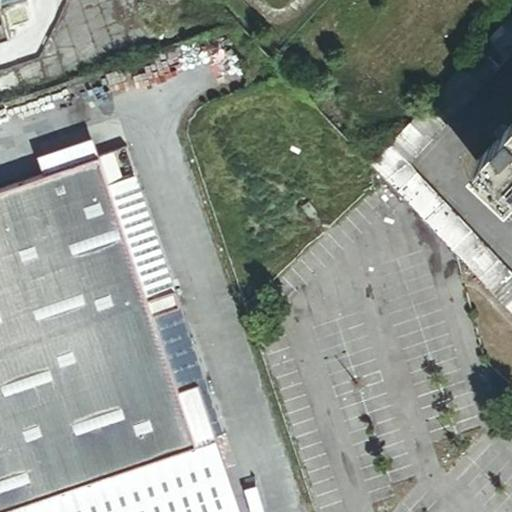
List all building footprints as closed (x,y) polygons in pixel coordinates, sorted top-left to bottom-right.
[(511,50),(511,10),(489,36),(372,162),(370,164),(384,178),(453,252),(511,315),(511,276),(406,164),(511,50)] [(511,126),(506,133),(499,141),(475,167),(511,201),(511,199),(511,126)] [(493,136),(499,141),(506,133),(501,128),(493,136)] [(44,157),(50,175),(105,157),(98,139),(44,157)] [(128,182),(118,152),(105,157),(115,187),(128,182)] [(0,511),(5,511),(203,445),(184,391),(159,316),(154,301),(115,187),(105,157),(50,175),(0,192),(0,511)] [(180,292),(154,301),(159,316),(185,307),(180,292)] [(248,511),(205,384),(184,391),(203,445),(5,511),(248,511)]
